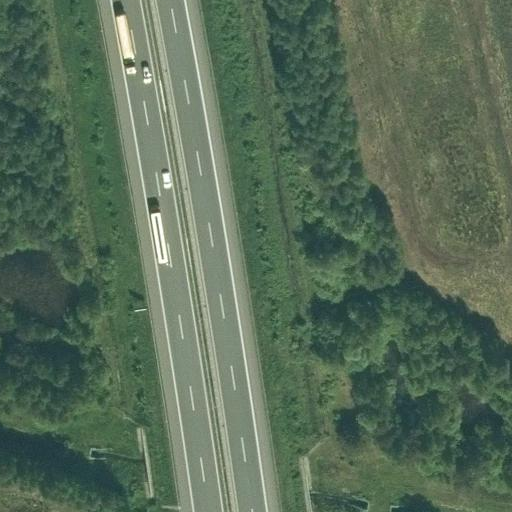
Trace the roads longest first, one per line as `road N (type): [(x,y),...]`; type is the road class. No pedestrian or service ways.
road 1 (motorway): [(251,511),(168,0)]
road 2 (motorway): [(124,0),(207,511)]
